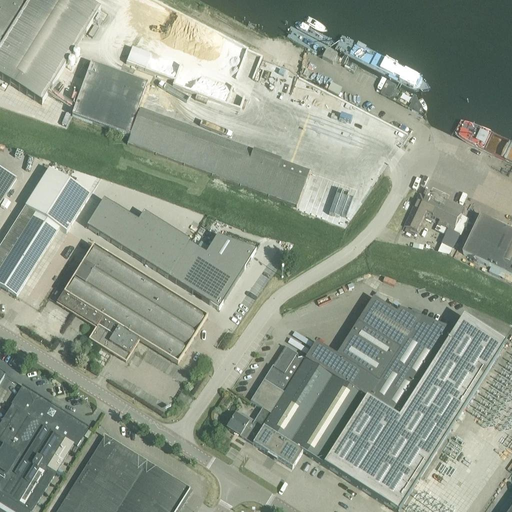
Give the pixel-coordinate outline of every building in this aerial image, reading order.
[(0,0),(0,80),(41,106),(100,11),(92,7),(96,0),(0,0)] [(304,10),(294,31),(417,95),(428,74),(304,10)] [(220,50),(217,60),(226,63),(229,52),(220,50)] [(260,57),(248,95),(264,100),(258,119),(260,119),(258,127),(270,131),(278,105),(273,104),(285,64),(260,57)] [(72,117),(128,137),(146,86),(91,66),(72,117)] [(325,88),(337,93),(341,85),(328,80),(325,88)] [(140,111),(130,138),(127,145),(306,211),(319,177),(140,111)] [(0,169),(0,204),(16,179),(0,169)] [(59,230),(66,234),(87,200),(47,175),(0,248),(0,288),(16,298),(59,230)] [(425,199),(420,196),(404,228),(418,235),(427,215),(440,221),(438,226),(453,233),(465,209),(428,192),(425,199)] [(86,229),(97,236),(114,209),(103,202),(86,229)] [(109,243),(126,216),(114,209),(97,236),(109,243)] [(136,225),(149,232),(160,240),(167,229),(143,214),(137,223),(136,225)] [(126,216),(109,243),(120,251),(136,225),(137,223),(126,216)] [(511,232),(481,218),(471,239),(463,256),(511,278),(511,232)] [(133,258),(149,232),(136,225),(120,251),(133,258)] [(167,229),(160,240),(172,247),(184,254),(189,245),(190,244),(167,229)] [(144,265),(160,240),(149,232),(133,258),(144,265)] [(206,256),(240,277),(256,251),(217,238),(206,256)] [(156,273),(172,247),(160,240),(144,265),(156,273)] [(189,245),(184,254),(168,280),(219,311),(240,277),(206,256),(189,245)] [(156,273),(168,280),(184,254),(172,247),(156,273)] [(234,305),(245,311),(251,301),(239,295),(234,305)] [(254,423),(243,440),(245,441),(246,442),(292,471),(303,454),(323,467),(393,511),(399,511),(505,345),(463,318),(454,332),(453,331),(400,310),(397,315),(373,299),(336,357),(316,343),(305,361),(285,348),(263,382),(262,383),(259,388),(250,403),(262,410),(254,423)] [(186,370),(194,358),(188,354),(180,367),(186,370)] [(0,426),(0,511),(31,511),(73,446),(76,448),(88,429),(22,387),(10,407),(12,408),(0,426)] [(236,415),(235,416),(227,430),(243,440),(254,423),(242,415),(236,415)] [(104,438),(85,469),(153,511),(179,511),(192,493),(186,489),(104,438)] [(153,511),(85,469),(68,496),(92,511),(153,511)] [(92,511),(68,496),(58,511),(92,511)]
